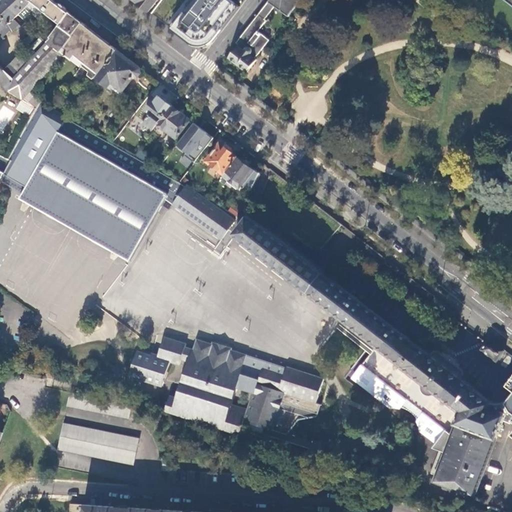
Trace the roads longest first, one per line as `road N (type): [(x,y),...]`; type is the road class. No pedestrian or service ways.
road 1 (residential): [(403,511),(38,486),(16,491),(2,511)]
road 2 (tertiary): [(511,321),(196,78)]
road 3 (tertiary): [(196,78),(95,0)]
